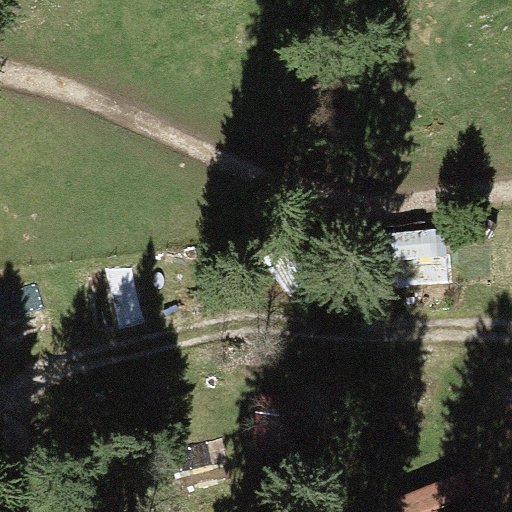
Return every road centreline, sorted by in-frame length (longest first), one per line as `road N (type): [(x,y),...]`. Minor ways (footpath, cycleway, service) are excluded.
road 1 (track): [(511,187),(381,202),(293,191),(94,101),(0,78)]
road 2 (track): [(0,404),(93,357),(238,326),(511,327)]
